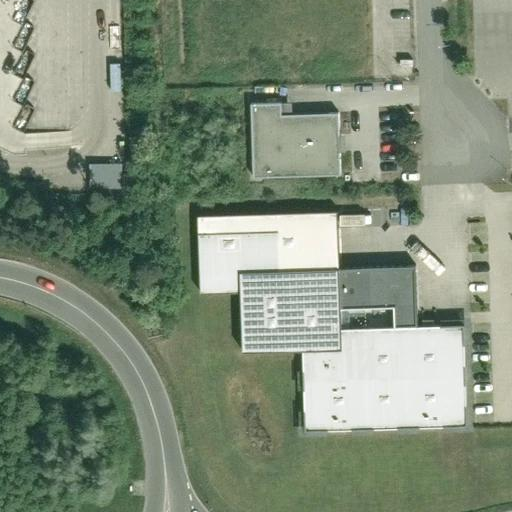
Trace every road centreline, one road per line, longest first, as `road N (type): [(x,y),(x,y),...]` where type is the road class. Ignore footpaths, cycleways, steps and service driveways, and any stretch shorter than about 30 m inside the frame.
road 1 (primary): [(163,453),(146,389),(115,341),(77,307),(0,276)]
road 2 (residential): [(431,0),(433,72),(472,131)]
